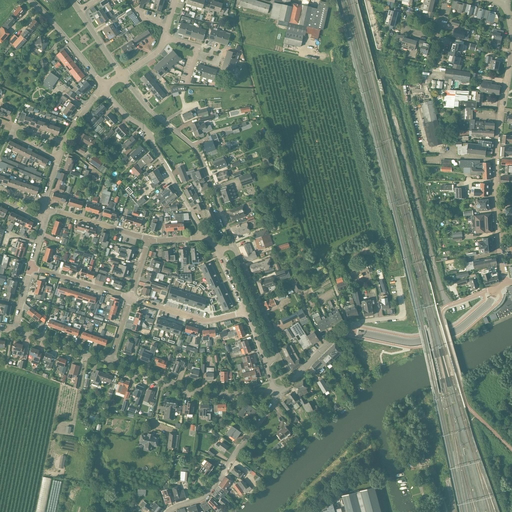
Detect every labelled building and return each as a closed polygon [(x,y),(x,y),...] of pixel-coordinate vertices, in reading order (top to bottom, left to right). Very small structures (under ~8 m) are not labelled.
[(207,4),(205,11),(208,12),(208,13),(213,14),(214,11),(217,1),(216,0),(215,0),(215,1),(212,0),(210,5),(207,4)] [(267,14),(270,5),(254,0),(240,0),(239,5),(267,14)] [(288,22),(287,28),(283,44),(300,47),(303,36),(305,36),(305,33),(311,34),(310,38),(318,39),(320,30),(323,30),(329,3),(319,1),(317,9),(290,3),(290,0),(274,0),(270,18),(288,22)] [(217,1),(214,11),(219,12),(218,15),(222,16),(223,13),(226,14),(228,9),(221,7),(222,4),(219,2),(219,1),(217,1)] [(465,12),(467,4),(458,2),(455,10),(458,10),(458,12),(462,13),(462,11),(465,12)] [(101,9),(93,15),(96,20),(109,11),(112,9),(108,3),(105,5),(107,8),(105,10),(105,12),(104,13),(101,9)] [(423,3),(422,7),(424,7),(423,10),(428,11),(428,14),(428,15),(433,16),(435,9),(433,9),(434,5),(423,3)] [(154,4),(152,9),(155,10),(155,12),(160,13),(160,11),(161,11),(162,8),(163,8),(163,7),(164,7),(154,4)] [(475,15),(476,8),(477,7),(467,4),(465,12),(468,13),(467,15),(472,16),(472,14),(475,15)] [(21,14),(24,11),(19,7),(5,23),(10,27),(18,17),(19,18),(22,15),(21,14)] [(386,16),(397,19),(398,15),(399,16),(401,10),(395,8),(394,11),(389,10),(389,13),(387,12),(386,16)] [(482,17),(484,18),(486,10),(476,8),(475,15),(474,17),(481,19),(482,17)] [(131,10),(126,13),(134,26),(139,22),(131,10)] [(493,25),(494,18),(498,19),(497,15),(495,14),(496,13),(493,12),(486,10),(484,18),(487,19),(486,23),(493,25)] [(99,25),(109,18),(113,16),(109,11),(96,20),(99,25)] [(397,19),(386,16),(385,20),(387,21),(386,24),(391,25),(390,28),(396,29),(397,23),(396,23),(397,19)] [(15,35),(8,43),(12,46),(17,50),(18,50),(24,43),(26,40),(25,39),(36,27),(37,28),(40,25),(34,19),(28,26),(24,31),(21,35),(18,38),(15,36),(15,35)] [(187,26),(186,25),(182,24),(183,22),(181,21),(180,24),(181,24),(178,33),(184,35),(187,26)] [(117,27),(114,22),(113,23),(112,23),(102,30),(106,35),(116,28),(117,27)] [(184,35),(190,37),(193,27),(192,27),(189,26),(189,23),(187,23),(186,25),(187,26),(184,35)] [(190,37),(197,39),(199,29),(198,29),(195,28),(195,25),(193,25),(192,27),(193,27),(190,37)] [(203,41),(206,31),(201,30),(201,27),(199,26),(198,29),(199,29),(197,39),(203,41)] [(0,42),(1,43),(9,34),(1,27),(0,28),(0,42)] [(116,28),(106,35),(109,40),(119,33),(121,31),(118,30),(116,28)] [(211,31),(209,40),(215,42),(218,32),(217,32),(213,31),(214,28),(211,28),(210,30),(211,31)] [(218,32),(215,42),(221,44),(224,34),(223,34),(219,33),(220,30),(217,29),(217,32),(218,32)] [(453,30),(452,34),(453,35),(453,36),(463,39),(467,40),(468,36),(469,33),(465,32),(465,31),(455,29),(455,30),(453,30)] [(493,39),(501,41),(503,34),(504,31),(496,29),(495,32),(493,32),(492,36),(494,36),(493,39)] [(148,30),(134,40),(137,44),(151,35),(148,30)] [(224,34),(221,44),(227,46),(230,36),(225,34),(226,32),(225,31),(223,31),(223,34),(224,34)] [(398,41),(397,44),(398,45),(404,47),(404,49),(407,50),(410,39),(406,38),(407,36),(401,35),(400,40),(399,40),(398,41)] [(36,42),(34,45),(35,45),(36,46),(35,48),(38,50),(38,49),(39,48),(43,51),(49,42),(40,36),(36,42)] [(410,39),(407,50),(412,51),(412,49),(415,50),(416,45),(419,46),(421,40),(415,38),(414,40),(410,39)] [(500,48),(501,41),(493,39),(493,42),(491,41),(490,45),(492,46),(491,48),(499,50),(500,48)] [(131,41),(121,48),(125,53),(135,47),(134,46),(137,44),(134,40),(132,41),(131,41)] [(421,40),(419,46),(422,46),(421,51),(424,52),(423,54),(427,55),(430,44),(426,43),(427,42),(421,40)] [(451,45),(449,52),(460,55),(460,52),(462,52),(464,45),(453,42),(452,46),(451,45)] [(61,60),(68,55),(63,50),(57,55),(61,60)] [(174,62),(175,61),(178,59),(180,61),(182,59),(180,57),(179,58),(173,50),(168,55),(174,62)] [(235,60),(235,61),(237,62),(238,60),(236,59),(237,55),(239,56),(240,53),(237,52),(237,53),(228,51),(226,57),(235,60)] [(462,65),(459,64),(461,58),(459,57),(460,55),(449,52),(448,58),(449,58),(448,62),(454,64),(453,68),(461,70),(462,65)] [(65,66),(72,60),(68,55),(61,60),(65,66)] [(174,62),(168,55),(163,59),(170,66),(173,63),(175,65),(177,63),(175,61),(174,62)] [(486,56),(485,63),(490,64),(492,64),(491,69),(498,70),(500,62),(493,60),(492,61),(491,60),(491,57),(486,56)] [(235,60),(226,57),(224,63),(233,66),(233,67),(235,68),(236,66),(234,65),(235,61),(235,60)] [(43,58),(38,62),(43,68),(48,63),(43,58)] [(170,66),(163,59),(158,63),(165,71),(166,70),(169,67),(170,69),(172,68),(170,66)] [(69,71),(76,66),(72,60),(65,66),(69,71)] [(165,71),(158,63),(153,68),(160,75),(164,71),(166,74),(167,72),(166,70),(165,71)] [(233,66),(224,63),(222,69),(231,72),(233,67),(233,66)] [(202,76),(205,66),(198,64),(196,74),(200,75),(200,78),(202,79),(203,76),(202,76)] [(73,76),(80,71),(76,66),(69,71),(73,76)] [(202,76),(203,76),(207,77),(206,80),(208,80),(209,78),(208,78),(211,68),(205,66),(202,76)] [(217,70),(211,68),(208,78),(209,78),(213,79),(212,82),(214,82),(215,79),(214,79),(217,70)] [(470,82),(471,72),(446,69),(444,78),(470,82)] [(80,71),(73,76),(78,82),(84,77),(80,71)] [(50,72),(42,84),(50,90),(59,78),(50,72)] [(145,84),(152,78),(147,73),(140,79),(145,84)] [(152,78),(145,84),(149,90),(156,84),(152,78)] [(83,94),(91,87),(85,81),(82,84),(80,82),(79,83),(76,86),(75,86),(72,90),(69,86),(65,93),(73,98),(75,94),(74,93),(78,89),(79,89),(83,94)] [(500,86),(491,85),(492,82),(483,81),(482,88),(486,88),(490,89),(499,91),(500,86)] [(156,84),(149,90),(154,95),(161,89),(156,84)] [(161,89),(154,95),(159,101),(166,95),(161,89)] [(483,102),(483,95),(478,94),(478,92),(470,91),(447,90),(445,90),(443,107),(445,107),(476,108),(477,102),(483,102)] [(58,102),(61,103),(63,100),(65,102),(68,98),(63,95),(58,102)] [(435,146),(442,144),(433,100),(421,103),(426,127),(425,128),(429,145),(431,147),(435,146)] [(66,107),(72,112),(76,107),(70,102),(66,107)] [(0,115),(1,116),(3,116),(4,113),(9,115),(12,108),(3,104),(1,109),(0,108),(0,115)] [(102,104),(94,111),(100,118),(104,114),(102,113),(106,109),(102,104)] [(72,112),(66,107),(63,113),(69,117),(72,112)] [(192,114),(196,112),(194,109),(190,110),(191,111),(182,114),(185,121),(193,117),(192,114)] [(198,117),(204,115),(204,117),(208,116),(207,109),(196,112),(198,117)] [(22,112),(19,121),(23,123),(29,125),(31,118),(25,116),(26,114),(22,112)] [(112,125),(117,121),(112,116),(113,116),(110,113),(105,118),(112,125)] [(31,118),(29,125),(34,127),(37,120),(31,118)] [(460,130),(469,131),(470,119),(461,118),(460,130)] [(470,136),(472,136),(482,136),(481,138),(485,138),(485,137),(494,137),(494,136),(495,123),(475,121),(475,120),(470,119),(469,131),(470,136)] [(37,120),(34,127),(40,129),(43,122),(37,120)] [(43,122),(40,129),(46,131),(48,124),(43,122)] [(210,125),(206,127),(204,123),(200,125),(198,122),(190,125),(195,136),(198,135),(199,137),(200,137),(201,137),(203,137),(203,136),(203,135),(203,133),(205,132),(205,133),(212,130),(210,125)] [(48,124),(46,131),(52,133),(55,126),(48,124)] [(115,130),(118,134),(122,138),(128,132),(121,125),(115,130)] [(60,128),(55,126),(52,133),(58,135),(60,128)] [(112,129),(103,138),(105,140),(114,132),(112,129)] [(82,145),(84,142),(92,147),(96,140),(89,136),(89,137),(82,133),(76,142),(82,145)] [(217,153),(216,149),(215,148),(219,146),(218,143),(219,143),(216,133),(208,136),(207,139),(210,140),(210,141),(203,144),(207,153),(210,151),(212,155),(217,153)] [(511,135),(509,136),(503,135),(502,144),(508,144),(508,143),(511,143),(511,135)] [(133,146),(137,143),(132,137),(122,145),(123,147),(126,150),(132,145),(133,146)] [(478,145),(487,146),(486,149),(493,150),(494,142),(481,140),(479,140),(478,145)] [(12,150),(16,143),(10,141),(6,147),(12,150)] [(487,146),(478,145),(466,143),(462,144),(462,142),(456,142),(456,147),(457,147),(458,155),(467,154),(467,153),(485,156),(486,149),(487,146)] [(18,153),(21,146),(16,143),(12,150),(18,153)] [(121,144),(115,149),(118,152),(122,148),(123,147),(122,145),(121,144)] [(23,156),(26,149),(21,146),(18,153),(23,156)] [(135,161),(146,152),(140,146),(130,155),(135,161)] [(511,147),(502,147),(502,156),(507,157),(507,155),(511,155),(511,147)] [(29,158),(32,152),(26,149),(23,156),(29,158)] [(146,155),(133,167),(132,167),(130,169),(137,176),(142,171),(140,169),(146,164),(147,165),(155,158),(150,151),(146,155)] [(34,161),(37,154),(32,152),(29,158),(34,161)] [(39,164),(43,157),(37,154),(34,161),(39,164)] [(262,156),(266,167),(273,165),(269,154),(268,155),(262,156)] [(77,164),(73,163),(75,159),(74,159),(75,157),(69,155),(68,157),(67,157),(65,163),(72,166),(72,165),(76,167),(77,164)] [(94,156),(89,163),(97,168),(97,169),(99,170),(102,165),(103,161),(94,156)] [(43,157),(39,164),(45,167),(49,160),(43,157)] [(226,157),(213,162),(216,169),(219,167),(220,169),(229,165),(226,157)] [(460,167),(471,168),(476,168),(476,169),(490,169),(490,163),(480,163),(480,161),(460,160),(460,167)] [(70,171),(71,171),(72,166),(65,163),(63,169),(70,171)] [(476,168),(471,168),(471,175),(483,175),(483,179),(491,179),(490,169),(476,169),(476,168)] [(152,179),(160,174),(159,172),(158,169),(157,169),(151,173),(149,169),(143,173),(145,177),(147,176),(149,180),(152,179)] [(202,169),(191,173),(194,181),(205,177),(202,169)] [(79,177),(86,180),(89,171),(86,170),(84,176),(80,175),(79,177)] [(225,171),(213,175),(215,182),(227,178),(225,171)] [(183,183),(189,180),(185,172),(180,174),(183,183)] [(4,174),(1,184),(7,185),(9,178),(10,178),(11,175),(5,173),(4,174)] [(245,175),(239,178),(241,184),(242,187),(249,184),(248,181),(252,180),(251,176),(253,175),(252,173),(245,175)] [(152,179),(150,180),(151,183),(150,184),(153,189),(159,185),(157,183),(163,179),(160,174),(152,179)] [(9,178),(7,185),(13,187),(15,180),(16,177),(14,177),(13,179),(10,178),(9,178)] [(199,192),(209,188),(207,183),(204,184),(202,179),(193,182),(194,186),(196,185),(199,192)] [(15,180),(13,187),(19,189),(21,182),(15,180)] [(27,184),(25,191),(30,193),(33,186),(27,184)] [(223,189),(221,190),(225,203),(234,200),(233,199),(231,192),(234,191),(232,184),(223,187),(223,189)] [(58,201),(63,186),(60,185),(59,191),(60,191),(59,194),(54,192),(52,199),(58,201)] [(168,196),(174,192),(170,185),(166,188),(166,189),(156,197),(160,203),(169,196),(168,196)] [(188,198),(191,196),(193,201),(196,199),(196,198),(198,197),(196,194),(192,185),(190,187),(184,190),(188,198)] [(37,195),(39,188),(33,186),(30,193),(37,195)] [(63,186),(58,201),(65,203),(67,196),(62,195),(63,192),(65,187),(63,186)] [(454,191),(455,191),(455,199),(465,198),(464,188),(458,188),(454,188),(454,190),(454,191)] [(77,199),(75,207),(81,209),(83,202),(78,201),(79,198),(80,198),(81,193),(79,192),(77,198),(77,199)] [(161,203),(163,205),(164,207),(168,203),(168,204),(177,197),(174,193),(161,203)] [(91,212),(96,197),(94,197),(92,202),(93,202),(92,205),(87,203),(85,210),(91,212)] [(96,197),(91,212),(98,214),(100,207),(98,207),(99,204),(97,203),(98,198),(96,197)] [(68,205),(75,207),(77,199),(76,199),(75,200),(70,198),(68,205)] [(139,207),(146,201),(144,198),(137,203),(139,207)] [(478,211),(489,210),(488,200),(477,201),(478,211)] [(106,206),(105,209),(104,209),(102,215),(108,217),(113,202),(109,201),(107,207),(106,206)] [(117,213),(114,212),(115,209),(114,208),(115,203),(113,202),(108,217),(115,219),(117,213)] [(232,221),(244,217),(242,210),(245,209),(243,205),(234,209),(235,213),(229,215),(232,221)] [(204,210),(208,218),(214,215),(210,207),(204,210)] [(11,212),(8,218),(14,221),(17,215),(11,212)] [(183,214),(182,214),(176,214),(175,214),(175,217),(175,218),(178,217),(179,221),(177,221),(177,224),(177,230),(184,230),(184,223),(183,214)] [(492,232),(491,214),(472,216),(472,227),(473,227),(473,229),(471,230),(471,234),(473,234),(473,236),(480,236),(479,233),(492,232)] [(14,221),(12,223),(14,224),(15,225),(16,222),(19,223),(22,217),(17,215),(14,221)] [(132,224),(134,219),(132,218),(132,217),(127,215),(125,222),(132,224)] [(270,223),(267,216),(261,218),(264,225),(270,223)] [(22,217),(19,223),(22,225),(21,228),(22,228),(23,229),(28,220),(22,217)] [(134,219),(132,224),(140,227),(142,220),(137,218),(137,219),(134,219)] [(157,232),(159,224),(156,223),(157,220),(153,218),(151,226),(152,226),(151,230),(157,232)] [(28,220),(23,229),(25,230),(26,230),(27,227),(30,229),(33,223),(28,220)] [(53,227),(68,232),(69,229),(64,228),(63,229),(61,228),(62,223),(56,220),(53,227)] [(86,232),(87,226),(78,223),(77,226),(75,225),(74,230),(76,230),(77,229),(86,232)] [(241,237),(240,235),(250,232),(247,223),(240,225),(240,224),(231,228),(234,238),(235,237),(236,239),(241,237)] [(86,232),(84,235),(88,236),(89,233),(94,234),(94,236),(96,236),(97,232),(95,231),(96,229),(87,226),(86,232)] [(61,237),(63,232),(67,234),(68,232),(53,227),(51,233),(58,236),(61,237)] [(267,229),(253,233),(255,239),(269,234),(267,229)] [(107,247),(108,242),(105,241),(108,234),(102,232),(100,240),(103,241),(101,245),(107,247)] [(255,239),(259,250),(272,245),(269,234),(255,239)] [(484,242),(479,243),(479,246),(487,245),(487,244),(493,243),(492,241),(493,240),(493,239),(492,238),(492,237),(484,238),(484,242)] [(16,241),(14,248),(24,251),(26,244),(25,244),(21,242),(16,241)] [(275,253),(290,248),(288,242),(277,246),(277,247),(273,248),(275,253)] [(249,243),(239,247),(244,261),(251,258),(252,260),(257,258),(255,251),(254,251),(253,250),(252,250),(249,243)] [(487,245),(479,246),(480,249),(480,254),(489,253),(489,252),(493,251),(493,250),(494,249),(494,246),(493,245),(493,243),(487,244),(487,245)] [(11,247),(9,251),(15,253),(15,255),(22,258),(24,251),(14,248),(11,247)] [(117,248),(116,250),(133,256),(135,251),(128,249),(121,247),(120,249),(118,248),(117,248)] [(55,256),(52,255),(53,250),(47,248),(45,254),(60,259),(60,258),(60,256),(55,255),(55,256)] [(197,248),(191,249),(192,263),(194,263),(199,263),(199,259),(198,259),(197,248)] [(116,250),(116,253),(119,254),(118,256),(125,259),(131,261),(133,256),(116,250)] [(165,251),(161,251),(162,259),(165,258),(171,258),(171,261),(175,261),(175,255),(171,255),(171,251),(165,251)] [(62,259),(60,258),(60,259),(45,254),(43,261),(50,263),(51,257),(54,258),(54,259),(57,260),(55,266),(60,267),(61,261),(62,259)] [(70,265),(68,271),(75,273),(77,267),(78,264),(74,263),(75,258),(73,257),(71,262),(70,265)] [(86,277),(91,260),(92,258),(89,257),(86,267),(88,267),(87,270),(82,268),(80,275),(86,277)] [(471,270),(475,269),(475,270),(487,267),(490,266),(497,265),(495,257),(474,261),(465,263),(467,271),(471,270)] [(269,262),(271,261),(270,258),(265,259),(265,260),(250,265),(253,274),(265,270),(264,269),(269,267),(269,266),(270,265),(269,262)] [(10,267),(14,268),(20,270),(22,264),(20,263),(20,260),(16,259),(14,265),(11,265),(10,267)] [(91,260),(86,277),(93,279),(95,272),(91,271),(94,260),(91,260)] [(152,260),(150,267),(153,268),(152,271),(158,273),(161,263),(152,260)] [(209,262),(200,266),(203,272),(212,268),(209,262)] [(68,271),(70,265),(64,263),(62,269),(68,271)] [(112,264),(112,265),(111,267),(128,272),(129,267),(119,264),(119,266),(112,264)] [(490,266),(487,267),(488,270),(490,278),(491,278),(492,281),(493,284),(499,282),(497,272),(496,272),(496,270),(491,271),(491,269),(490,266)] [(111,267),(111,270),(113,271),(113,273),(126,277),(128,272),(111,267)] [(16,277),(16,275),(19,275),(20,270),(14,268),(12,276),(16,277)] [(212,268),(203,272),(205,278),(214,274),(212,268)] [(283,269),(275,272),(277,278),(285,275),(283,269)] [(493,284),(492,281),(491,278),(490,278),(488,270),(480,272),(482,277),(483,276),(486,286),(493,284)] [(148,273),(146,279),(153,281),(154,278),(162,281),(164,275),(152,271),(151,273),(148,273)] [(98,274),(96,280),(104,282),(106,276),(98,274)] [(191,282),(191,274),(179,275),(179,278),(191,282)] [(214,274),(205,278),(208,284),(217,280),(214,274)] [(275,288),(274,284),(272,276),(257,281),(261,294),(270,291),(270,290),(275,288)] [(475,289),(476,288),(479,288),(477,282),(478,282),(477,280),(476,276),(469,278),(472,289),(473,289),(474,290),(475,289)] [(121,289),(123,282),(115,279),(112,286),(121,289)] [(6,285),(9,286),(16,288),(17,282),(11,280),(10,280),(8,280),(6,285)] [(38,280),(36,287),(51,291),(52,288),(52,287),(45,286),(46,282),(44,282),(39,281),(38,280)] [(217,280),(208,284),(211,289),(213,288),(220,285),(219,285),(217,280)] [(155,281),(153,285),(162,288),(168,290),(169,286),(166,285),(166,284),(155,281)] [(302,290),(297,281),(291,284),(296,293),(302,290)] [(336,285),(338,291),(348,288),(346,281),(336,285)] [(144,287),(142,294),(148,296),(151,297),(153,291),(160,293),(160,294),(166,296),(168,290),(162,288),(151,285),(151,284),(145,283),(144,287)] [(220,285),(213,288),(216,294),(225,289),(222,284),(219,285),(220,285)] [(35,293),(34,298),(40,300),(41,295),(42,292),(46,293),(46,292),(49,293),(50,293),(51,291),(36,287),(34,293),(35,293)] [(58,292),(61,293),(59,297),(63,298),(64,294),(66,289),(60,287),(59,289),(56,288),(54,294),(57,295),(58,292)] [(170,288),(167,297),(173,299),(176,290),(170,288)] [(225,289),(216,294),(218,299),(228,295),(225,289)] [(176,290),(173,299),(179,301),(182,292),(176,290)] [(354,292),(352,293),(353,299),(354,301),(356,301),(357,305),(358,310),(363,309),(364,316),(373,315),(372,308),(374,308),(373,300),(371,301),(371,300),(362,301),(359,291),(354,292)] [(14,294),(7,292),(6,298),(3,297),(2,300),(8,302),(9,298),(13,299),(14,294)] [(76,298),(75,302),(81,303),(82,299),(84,294),(78,292),(76,298)] [(182,292),(179,301),(185,303),(188,294),(182,292)] [(188,294),(185,303),(191,305),(194,296),(188,294)] [(228,295),(218,299),(221,305),(230,301),(228,295)] [(95,308),(96,308),(97,304),(98,300),(96,299),(96,298),(90,296),(88,301),(87,305),(91,306),(90,308),(91,311),(91,312),(94,313),(95,308)] [(194,296),(191,305),(197,307),(200,298),(194,296)] [(109,302),(108,306),(111,307),(117,308),(119,302),(118,301),(118,299),(111,297),(110,299),(109,299),(108,301),(109,302)] [(200,298),(197,307),(204,309),(207,300),(200,298)] [(276,305),(275,303),(273,298),(263,302),(267,310),(276,305)] [(0,305),(1,306),(5,307),(4,310),(3,310),(2,310),(2,312),(2,313),(3,313),(6,314),(6,315),(10,316),(11,311),(10,311),(11,306),(7,305),(8,302),(2,300),(0,299),(0,305)] [(230,301),(221,305),(224,311),(230,308),(233,307),(230,301)] [(354,303),(344,307),(348,318),(358,315),(354,303)] [(32,316),(36,311),(31,307),(27,312),(32,316)] [(298,317),(299,319),(305,317),(301,308),(296,311),(288,315),(291,320),(298,317)] [(36,311),(32,316),(37,321),(39,319),(44,323),(46,317),(37,309),(36,311)] [(339,312),(337,310),(332,312),(334,315),(333,315),(337,323),(343,321),(339,312)] [(113,320),(115,314),(110,313),(103,311),(102,314),(106,315),(105,318),(113,320)] [(137,312),(135,318),(142,320),(144,321),(144,320),(146,315),(143,314),(137,312)] [(318,313),(312,316),(315,324),(317,323),(320,331),(326,328),(322,320),(321,320),(318,313)] [(337,323),(333,315),(332,315),(331,313),(329,314),(330,316),(327,318),(331,326),(337,323)] [(50,317),(49,320),(47,325),(53,327),(55,322),(56,320),(57,317),(54,316),(54,318),(50,317)] [(322,320),(326,328),(331,326),(327,318),(325,319),(324,316),(321,317),(323,320),(322,320)] [(135,318),(134,324),(140,326),(142,327),(143,325),(144,321),(142,320),(135,318)] [(157,318),(154,327),(159,329),(162,320),(157,318)] [(55,322),(53,327),(59,329),(62,322),(63,322),(64,322),(64,320),(63,319),(62,319),(61,321),(56,320),(55,322)] [(67,326),(68,324),(64,322),(63,322),(62,322),(59,329),(65,332),(67,326)] [(298,323),(290,328),(295,336),(303,349),(311,344),(298,323)] [(177,324),(174,334),(179,335),(182,326),(177,324)] [(233,330),(233,332),(234,333),(243,330),(242,327),(243,327),(242,324),(241,324),(235,326),(236,329),(233,330)] [(73,328),(71,334),(77,336),(80,328),(75,326),(75,327),(74,326),(73,328)] [(289,328),(284,330),(290,339),(294,336),(295,336),(290,328),(289,328)] [(226,330),(219,333),(221,338),(228,336),(228,335),(227,334),(227,332),(226,330)] [(234,333),(234,335),(235,336),(238,335),(239,338),(245,336),(246,335),(245,332),(244,333),(243,330),(234,333)] [(307,337),(312,345),(318,340),(313,333),(307,337)] [(128,339),(123,352),(130,355),(132,349),(133,350),(135,345),(137,346),(140,339),(135,338),(134,341),(128,339)] [(241,342),(237,343),(239,347),(240,349),(243,348),(249,346),(247,340),(241,342)] [(13,350),(12,354),(23,357),(25,348),(22,347),(23,345),(15,343),(13,349),(13,350)] [(326,352),(333,360),(341,351),(335,343),(326,352)] [(292,371),(302,364),(295,352),(291,345),(280,351),(286,363),(287,362),(289,365),(292,371)] [(141,347),(139,354),(142,356),(141,359),(148,362),(150,356),(153,358),(156,347),(153,346),(152,346),(150,351),(144,349),(141,347)] [(249,346),(243,348),(245,354),(251,352),(249,346)] [(42,354),(38,352),(39,350),(32,348),(29,355),(33,356),(31,362),(38,364),(42,354)] [(43,359),(47,361),(45,367),(51,369),(53,362),(50,362),(53,355),(49,354),(49,353),(47,352),(46,353),(45,353),(43,359)] [(333,360),(326,352),(318,359),(324,365),(326,366),(333,360)] [(252,355),(246,357),(246,358),(247,362),(248,369),(247,369),(250,380),(253,379),(253,381),(257,380),(256,378),(257,378),(256,376),(260,375),(258,367),(256,368),(252,355)] [(59,357),(57,364),(61,365),(59,372),(64,373),(67,367),(64,366),(66,360),(59,357)] [(156,358),(155,361),(158,362),(157,365),(165,368),(167,362),(159,359),(156,358)] [(177,359),(172,371),(173,371),(172,372),(177,374),(178,373),(181,366),(184,368),(186,362),(181,360),(177,359)] [(324,365),(318,359),(311,366),(317,372),(324,365)] [(243,370),(242,371),(243,373),(242,373),(243,373),(245,381),(245,383),(248,382),(248,380),(250,380),(247,369),(248,369),(247,362),(243,363),(244,365),(245,369),(243,370)] [(189,363),(188,369),(191,370),(190,376),(190,377),(191,377),(192,378),(193,377),(197,378),(200,369),(192,367),(193,364),(189,363)] [(79,366),(72,364),(69,373),(68,377),(71,378),(72,374),(77,376),(79,366)] [(201,364),(201,372),(206,373),(205,380),(206,380),(208,381),(209,380),(213,380),(213,373),(214,368),(206,368),(207,364),(201,364)] [(220,372),(220,375),(221,375),(221,380),(221,382),(224,382),(224,380),(227,380),(227,378),(231,378),(231,374),(231,371),(227,371),(227,369),(220,369),(220,372)] [(91,376),(90,379),(93,380),(91,385),(97,387),(99,382),(100,380),(102,372),(96,370),(94,376),(91,376)] [(102,373),(100,380),(106,382),(107,382),(110,383),(112,376),(109,375),(109,374),(106,373),(106,374),(102,373)] [(116,384),(115,389),(117,390),(116,392),(115,395),(128,399),(130,392),(126,391),(127,388),(129,382),(120,379),(118,385),(116,384)] [(316,382),(323,393),(328,389),(322,379),(316,382)] [(298,397),(303,405),(311,420),(314,419),(312,415),(315,413),(316,415),(320,413),(316,406),(311,408),(308,402),(306,403),(303,398),(301,395),(308,392),(306,388),(308,387),(303,380),(293,386),(299,397),(298,397)] [(137,385),(133,395),(137,397),(137,399),(135,403),(140,405),(142,398),(140,397),(140,396),(143,387),(140,386),(140,385),(138,384),(137,385)] [(148,389),(144,401),(150,403),(149,405),(153,406),(155,400),(152,399),(155,392),(148,389)] [(291,407),(288,404),(291,402),(292,403),(298,399),(293,392),(287,396),(288,398),(281,403),(287,410),(291,407)] [(166,400),(165,400),(164,407),(165,407),(175,408),(175,411),(180,412),(181,406),(177,405),(177,402),(169,401),(170,400),(166,399),(166,400)] [(193,414),(194,404),(188,403),(187,405),(183,405),(182,413),(193,414)] [(252,417),(256,411),(250,406),(250,405),(249,404),(248,405),(246,403),(238,414),(242,417),(245,412),(245,413),(246,412),(252,417)] [(208,412),(209,405),(204,405),(204,404),(202,404),(202,405),(201,405),(201,412),(200,412),(200,416),(207,416),(207,421),(212,421),(212,412),(208,412)] [(219,415),(222,414),(222,416),(230,416),(229,410),(226,410),(225,404),(221,404),(219,404),(219,405),(214,405),(214,413),(218,413),(218,414),(219,415)] [(174,420),(175,411),(175,408),(165,407),(164,418),(174,420)] [(234,441),(235,439),(240,432),(234,427),(236,424),(229,419),(225,423),(231,427),(226,433),(230,436),(229,438),(234,441)] [(290,433),(292,431),(287,424),(284,426),(285,427),(276,433),(280,439),(284,437),(285,438),(290,434),(290,433)] [(157,446),(158,438),(152,437),(153,434),(148,433),(147,436),(141,434),(140,443),(145,444),(143,450),(151,451),(152,445),(157,446)] [(170,433),(168,448),(174,449),(174,447),(176,447),(177,440),(175,440),(175,434),(170,433)] [(74,451),(75,444),(73,443),(73,442),(62,440),(61,444),(60,446),(61,446),(61,448),(62,448),(62,449),(74,451)] [(224,452),(228,446),(222,442),(220,445),(217,442),(215,446),(221,450),(222,450),(224,452)] [(203,463),(202,465),(210,471),(214,466),(207,461),(204,459),(202,462),(203,463)] [(210,471),(202,465),(200,464),(198,467),(199,468),(196,472),(199,474),(201,471),(207,476),(210,471)] [(240,478),(244,473),(235,466),(231,472),(240,478)] [(181,472),(180,480),(189,481),(189,473),(181,472)] [(42,476),(36,511),(45,511),(50,478),(42,476)] [(225,477),(219,486),(223,489),(223,490),(222,492),(225,494),(227,492),(225,490),(231,481),(225,477)] [(243,479),(237,484),(243,491),(245,494),(251,489),(249,485),(248,486),(243,479)] [(236,484),(233,486),(240,495),(243,492),(236,484)] [(183,490),(181,491),(179,486),(171,488),(175,502),(186,499),(183,490)] [(219,486),(213,495),(217,499),(217,498),(220,500),(219,501),(222,505),(227,500),(223,497),(225,494),(222,492),(223,490),(223,489),(219,486)] [(381,511),(375,487),(342,496),(346,511),(381,511)] [(170,489),(163,491),(165,497),(167,496),(168,499),(164,500),(166,504),(169,503),(174,502),(170,489)] [(217,511),(218,511),(222,509),(212,498),(208,502),(216,511),(217,511)] [(150,511),(160,511),(163,509),(154,503),(152,505),(151,504),(150,506),(149,507),(146,504),(143,501),(140,505),(143,508),(148,511),(149,511),(150,511)] [(206,501),(200,505),(203,509),(205,511),(204,511),(208,511),(209,511),(207,510),(211,508),(209,505),(206,501)]
